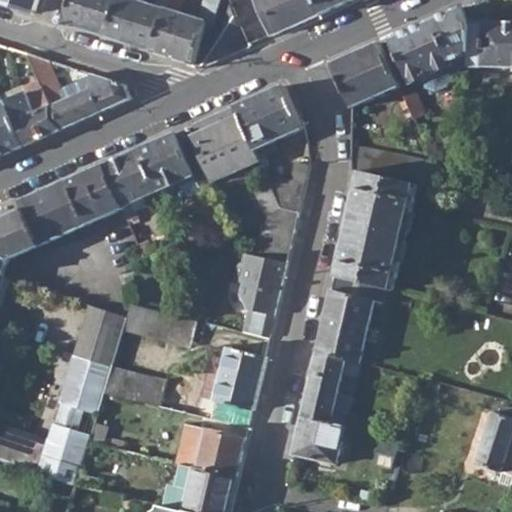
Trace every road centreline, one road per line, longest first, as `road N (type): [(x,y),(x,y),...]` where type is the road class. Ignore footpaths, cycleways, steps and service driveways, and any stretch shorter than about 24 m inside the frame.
road 1 (residential): [(300,55),(327,117),(333,175),(256,511)]
road 2 (residential): [(185,105),(0,186)]
road 3 (residential): [(40,40),(162,80),(185,105)]
road 4 (residential): [(300,55),(185,105)]
